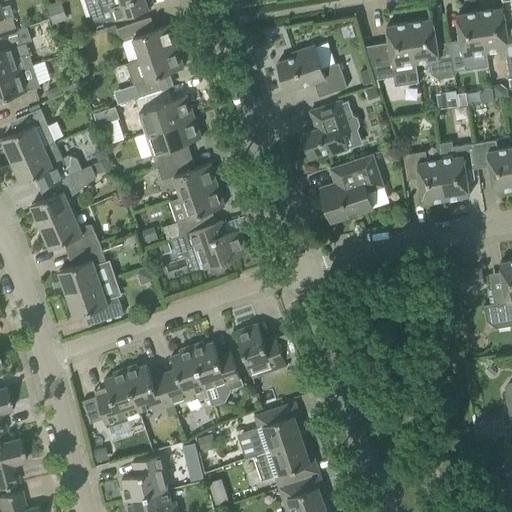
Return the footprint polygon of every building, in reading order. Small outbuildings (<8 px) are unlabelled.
[(144,0),(99,0),(103,11),(110,8),(114,20),(148,9),(144,0)] [(0,32),(16,27),(9,5),(1,7),(0,5),(0,32)] [(511,24),(511,25),(509,22),(505,22),(503,7),(479,11),(486,50),(499,48),(500,59),(509,57),(511,75),(511,24)] [(486,50),(479,11),(456,14),(460,39),(448,41),(452,66),(475,63),(473,53),(486,50)] [(150,30),(146,16),(116,27),(120,41),(122,40),(128,62),(140,58),(176,46),(169,24),(150,30)] [(452,66),(448,41),(436,43),(432,18),(409,22),(416,62),(428,60),(430,74),(437,79),(454,76),(452,66)] [(389,41),(365,45),(375,79),(393,76),(395,85),(419,81),(416,62),(409,22),(386,25),(389,41)] [(0,75),(20,68),(13,46),(20,44),(31,40),(30,38),(27,28),(16,32),(0,37),(0,75)] [(347,86),(339,62),(321,68),(313,44),(293,52),(294,56),(277,62),(287,90),(313,81),(318,96),(347,86)] [(128,62),(125,63),(132,84),(135,83),(136,85),(139,96),(164,88),(169,86),(165,73),(183,67),(176,46),(140,58),(128,62)] [(33,64),(20,68),(0,75),(0,99),(9,96),(13,107),(39,99),(35,88),(40,86),(33,64)] [(164,88),(139,96),(134,98),(138,110),(151,106),(158,128),(193,115),(186,94),(168,100),(164,88)] [(343,134),(359,129),(361,124),(358,116),(354,114),(349,100),(342,103),(341,100),(310,110),(316,129),(301,133),(309,156),(327,150),(329,155),(348,148),(343,134)] [(114,106),(93,113),(97,125),(118,118),(114,106)] [(44,146),(55,141),(40,107),(16,118),(21,130),(1,138),(11,160),(44,146)] [(201,137),(193,115),(158,128),(147,131),(154,153),(150,154),(154,167),(158,166),(187,156),(182,143),(201,137)] [(511,187),(511,158),(510,147),(497,149),(496,139),(473,142),(477,167),(489,165),(493,191),(511,187)] [(451,140),(438,142),(440,158),(446,198),(469,194),(467,179),(474,178),(473,168),(477,167),(473,142),(452,146),(451,140)] [(55,141),(44,146),(11,160),(21,182),(41,173),(46,184),(69,174),(80,170),(75,159),(66,155),(62,157),(55,141)] [(446,198),(440,158),(427,160),(425,150),(403,154),(407,179),(419,177),(423,202),(446,198)] [(367,191),(383,185),(372,152),(330,167),(335,182),(320,187),(326,205),(322,206),(326,218),(330,217),(331,220),(373,206),(367,191)] [(191,168),(187,156),(158,166),(162,179),(175,175),(181,196),(217,184),(210,162),(191,168)] [(72,212),(67,199),(95,176),(91,165),(80,170),(69,174),(46,184),(50,195),(30,204),(40,226),(72,212)] [(224,205),(217,184),(181,196),(189,217),(224,205)] [(78,224),(72,212),(40,226),(50,248),(70,239),(75,251),(99,242),(98,242),(90,224),(78,224)] [(224,260),(247,253),(238,228),(226,233),(221,220),(170,238),(175,251),(197,243),(205,267),(209,266),(210,270),(213,272),(218,273),(222,272),(225,268),(226,264),(224,260)] [(106,261),(99,242),(75,251),(79,263),(58,271),(66,293),(100,281),(95,269),(106,261)] [(511,259),(499,262),(503,287),(491,289),(493,303),(483,304),(486,320),(495,328),(511,325),(511,324),(511,259)] [(123,313),(117,294),(104,295),(100,281),(66,293),(74,316),(87,311),(91,324),(123,313)] [(258,322),(236,330),(252,377),(286,365),(276,334),(274,335),(275,339),(265,342),(258,322)] [(227,385),(241,381),(230,350),(228,350),(230,354),(219,358),(213,341),(203,344),(202,341),(190,345),(205,387),(210,402),(223,397),(228,389),(227,385)] [(205,387),(190,345),(179,349),(180,352),(170,355),(176,373),(163,377),(173,404),(194,396),(193,392),(205,387)] [(173,404),(163,377),(152,381),(146,363),(137,367),(136,364),(123,368),(138,410),(150,406),(152,411),(166,406),(169,415),(176,413),(173,404)] [(96,396),(82,400),(90,422),(103,417),(106,427),(125,420),(128,419),(139,415),(138,410),(123,368),(113,372),(114,375),(104,378),(107,386),(108,389),(96,393),(97,395),(96,396)] [(12,410),(6,386),(0,387),(0,432),(6,431),(1,412),(12,410)] [(257,426),(248,429),(256,454),(302,439),(298,426),(303,425),(295,401),(276,407),(254,415),(257,426)] [(476,425),(478,438),(491,436),(489,423),(476,425)] [(14,464),(25,461),(19,438),(0,442),(0,487),(19,482),(14,464)] [(319,472),(311,449),(306,450),(302,439),(253,455),(261,479),(274,474),(278,486),(319,472)] [(195,442),(182,445),(186,464),(199,460),(195,442)] [(168,475),(162,453),(132,461),(132,463),(136,462),(139,473),(121,477),(124,488),(121,488),(124,500),(167,489),(164,477),(168,475)] [(327,496),(319,472),(278,486),(286,511),(322,511),(327,510),(322,498),(327,496)] [(170,502),(167,489),(124,500),(127,511),(130,511),(129,511),(177,511),(175,501),(170,502)] [(26,508),(21,490),(0,495),(0,511),(37,511),(36,506),(26,508)]
